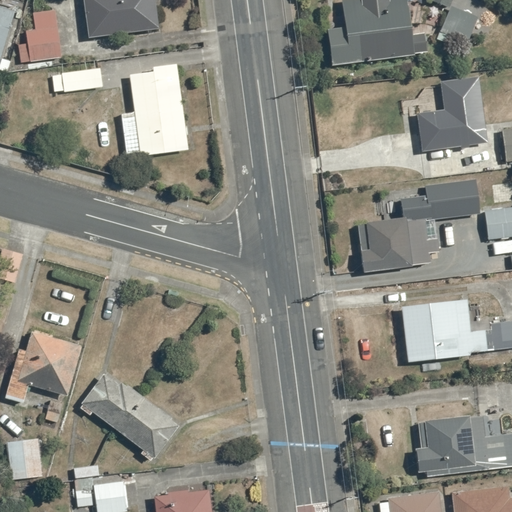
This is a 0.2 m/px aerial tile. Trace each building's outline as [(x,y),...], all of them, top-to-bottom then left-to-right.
[(160,30),(156,0),(83,0),(89,39),(160,30)] [(406,32),(401,0),(335,0),(339,27),(322,29),(326,63),(424,51),(421,30),(406,32)] [(474,16),(447,6),(436,36),(463,46),(474,16)] [(0,70),(15,12),(0,8),(0,70)] [(34,30),(17,32),(19,63),(60,59),(56,9),(32,12),(34,30)] [(191,151),(180,67),(132,74),(137,116),(122,118),(127,159),(191,151)] [(102,88),(101,69),(50,73),(52,93),(102,88)] [(482,141),(474,76),(437,81),(440,107),(415,110),(420,150),(482,141)] [(511,156),(511,125),(489,127),(491,158),(511,156)] [(478,212),(474,178),(378,188),(381,216),(353,219),(358,269),(428,261),(423,218),(478,212)] [(511,234),(511,204),(483,208),(486,237),(511,234)] [(20,253),(0,247),(0,248),(0,278),(13,282),(20,253)] [(466,330),(463,297),(396,304),(402,359),(511,346),(511,319),(483,323),(484,328),(466,330)] [(77,343),(20,326),(0,394),(0,396),(20,402),(25,384),(62,394),(77,343)] [(175,422),(103,369),(78,403),(150,456),(175,422)] [(405,448),(407,470),(422,469),(423,477),(453,474),(453,470),(511,464),(511,429),(481,433),(479,412),(414,418),(417,447),(405,448)] [(40,476),(38,437),(5,439),(7,477),(40,476)] [(97,475),(96,463),(70,464),(71,476),(97,475)] [(122,479),(73,483),(75,505),(93,503),(93,511),(100,511),(125,510),(122,479)] [(511,511),(511,479),(448,487),(450,511),(511,511)] [(206,511),(204,486),(148,492),(151,510),(143,511),(142,511),(206,511)] [(437,511),(435,490),(375,499),(376,511),(437,511)]
